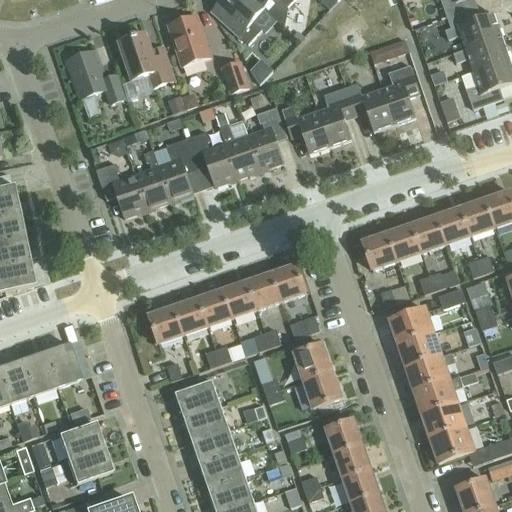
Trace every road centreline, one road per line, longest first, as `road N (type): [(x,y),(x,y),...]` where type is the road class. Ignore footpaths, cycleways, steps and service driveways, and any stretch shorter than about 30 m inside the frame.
road 1 (residential): [(422,511),(320,213)]
road 2 (residential): [(94,294),(9,42)]
road 3 (residential): [(94,294),(320,213)]
road 4 (residential): [(171,511),(94,294)]
road 5 (residential): [(320,213),(511,152)]
road 6 (residential): [(9,42),(143,0)]
